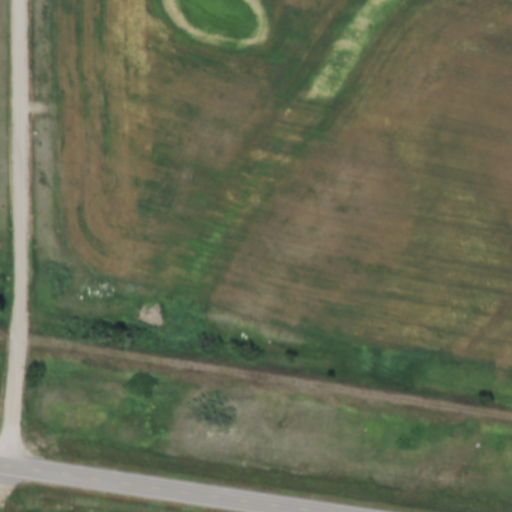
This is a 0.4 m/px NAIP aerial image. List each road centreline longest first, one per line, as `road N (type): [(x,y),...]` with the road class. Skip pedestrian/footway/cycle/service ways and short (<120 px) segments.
road 1 (track): [(6,462),(24,351),(23,0)]
road 2 (primary): [(342,511),(6,462)]
